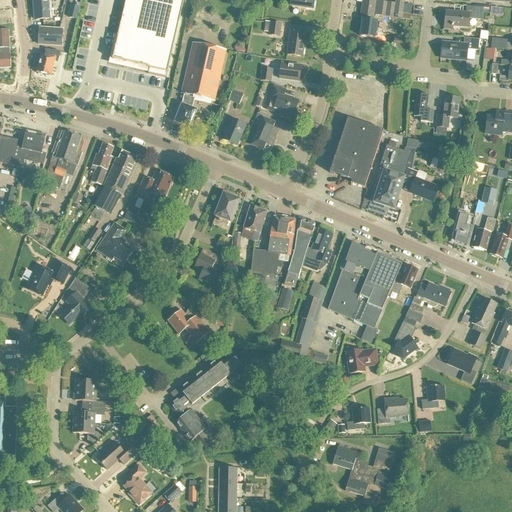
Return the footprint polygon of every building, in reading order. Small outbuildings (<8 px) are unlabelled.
[(33,0),(35,20),(52,19),(51,3),(49,3),(48,0),(50,0),(51,1),(57,1),(56,0),(33,0)] [(120,24),(112,61),(149,69),(148,75),(166,79),(183,0),(126,0),(121,24),(120,24)] [(291,0),(290,7),(313,10),(314,0),(291,0)] [(362,3),(360,20),(360,21),(362,21),(363,20),(372,21),(374,16),(382,17),(412,21),(413,16),(403,15),(404,7),(375,3),(375,0),(356,0),(356,2),(362,3)] [(70,6),(67,19),(76,21),(79,8),(70,6)] [(445,11),(443,30),(452,31),(453,28),(468,29),(469,20),(482,21),(483,9),(466,7),(465,13),(445,11)] [(361,26),(360,37),(374,39),(377,23),(381,23),(382,18),(412,22),(412,21),(382,17),(374,16),(372,21),(363,20),(362,21),(360,21),(360,20),(359,26),(361,26)] [(280,38),(282,24),(265,22),(264,32),(268,33),(268,36),(280,38)] [(39,29),(38,45),(62,46),(63,30),(39,29)] [(8,31),(0,31),(0,69),(11,69),(10,55),(9,55),(9,49),(8,31)] [(291,31),(287,56),(303,58),(306,33),(291,31)] [(408,38),(394,37),(392,50),(406,52),(408,38)] [(442,43),(440,59),(466,62),(467,50),(478,51),(479,40),(464,39),(464,45),(442,43)] [(177,114),(179,115),(176,122),(189,128),(195,112),(192,111),(195,98),(214,102),(225,52),(225,51),(193,44),(181,95),(184,95),(182,106),(180,106),(177,114)] [(495,59),(496,49),(487,48),(486,58),(495,59)] [(41,55),(36,73),(51,77),(54,62),(57,63),(60,53),(53,51),(46,50),(45,56),(41,55)] [(501,61),(500,66),(509,67),(509,66),(511,66),(511,54),(511,62),(501,61)] [(282,64),(279,80),(299,82),(301,67),(282,64)] [(499,77),(499,82),(508,83),(508,82),(511,82),(511,66),(509,66),(509,67),(508,78),(499,77)] [(262,69),(260,82),(271,83),(273,70),(262,69)] [(273,87),(265,110),(276,114),(277,112),(294,117),(299,101),(284,97),(286,91),(273,87)] [(228,101),(239,106),(244,96),(233,91),(228,101)] [(433,124),(432,124),(433,112),(427,111),(428,97),(429,97),(429,96),(416,95),(414,118),(420,118),(420,123),(432,124),(433,124)] [(437,116),(435,128),(447,129),(449,119),(456,120),(459,99),(445,98),(442,117),(437,116)] [(486,117),(484,135),(502,137),(502,133),(511,133),(511,113),(496,112),(495,118),(486,117)] [(262,118),(250,146),(263,151),(264,150),(266,150),(269,149),(269,147),(271,148),(278,131),(273,129),(275,124),(262,118)] [(230,119),(226,127),(227,128),(222,140),(237,147),(246,126),(230,119)] [(347,119),(329,174),(333,175),(334,173),(341,175),(340,177),(352,181),(350,185),(364,189),(383,131),(347,119)] [(68,193),(74,178),(77,167),(79,167),(87,141),(80,139),(80,138),(64,133),(64,134),(60,132),(52,154),(53,154),(50,162),(52,162),(47,175),(44,185),(68,193)] [(45,155),(41,154),(44,140),(25,135),(23,143),(0,137),(0,164),(22,169),(24,160),(43,164),(45,155)] [(112,158),(109,158),(112,149),(103,146),(100,157),(97,156),(92,170),(96,171),(91,183),(102,187),(112,158)] [(403,178),(411,155),(410,155),(412,150),(405,149),(404,152),(386,147),(378,171),(380,171),(375,184),(382,186),(381,190),(374,188),(370,201),(374,202),(373,203),(394,210),(404,178),(403,178)] [(103,188),(94,207),(110,215),(121,196),(123,197),(139,160),(122,152),(118,163),(115,161),(103,188)] [(171,187),(174,179),(162,174),(161,175),(156,173),(152,181),(145,178),(137,194),(147,198),(149,195),(155,198),(152,205),(153,205),(153,204),(162,208),(161,209),(162,209),(167,199),(166,198),(166,199),(165,199),(170,186),(171,187)] [(415,179),(409,194),(433,203),(439,188),(415,179)] [(79,206),(82,197),(76,195),(73,204),(79,206)] [(232,218),(239,201),(224,195),(216,217),(213,226),(222,229),(223,227),(226,228),(228,221),(227,221),(229,217),(232,218)] [(484,203),(478,201),(475,213),(481,215),(484,203)] [(244,229),(255,232),(252,241),(258,243),(267,212),(251,207),(244,229)] [(125,219),(134,223),(138,215),(129,211),(125,219)] [(455,234),(456,234),(453,243),(466,247),(473,219),(459,215),(455,234)] [(291,258),(296,221),(274,218),(269,253),(254,252),(252,273),(272,275),(273,268),(272,267),(273,255),(277,256),(291,258)] [(477,230),(472,248),(485,251),(490,232),(492,233),(495,221),(487,218),(483,232),(477,230)] [(299,277),(297,281),(299,281),(305,260),(315,230),(315,229),(314,229),(314,228),(316,228),(315,227),(314,227),(313,225),(309,224),(306,226),(304,223),(302,223),(301,223),(299,224),(295,253),(288,274),(299,277)] [(115,225),(97,251),(107,258),(106,260),(111,263),(115,258),(125,265),(133,252),(119,242),(126,232),(115,225)] [(497,235),(491,252),(490,255),(501,259),(503,251),(504,251),(508,241),(511,242),(511,240),(511,227),(507,226),(504,238),(497,235)] [(95,228),(83,247),(89,251),(101,233),(95,228)] [(332,254),(327,252),(333,236),(320,231),(312,251),(309,249),(306,257),(328,266),(332,254)] [(232,255),(239,256),(241,234),(234,234),(232,255)] [(232,246),(219,241),(215,248),(229,254),(232,246)] [(329,312),(375,331),(383,312),(382,312),(389,297),(390,298),(392,293),(390,293),(391,292),(392,291),(398,276),(401,278),(403,273),(400,272),(403,265),(352,245),(329,312)] [(203,272),(199,281),(218,290),(225,275),(212,269),(215,262),(215,263),(218,257),(214,255),(212,261),(200,256),(195,268),(203,272)] [(37,266),(26,290),(42,298),(50,282),(52,283),(53,281),(63,286),(71,270),(56,262),(51,273),(37,266)] [(391,292),(390,293),(392,293),(400,297),(403,287),(411,290),(418,272),(406,266),(403,273),(401,278),(398,276),(392,291),(391,292)] [(422,286),(417,299),(415,298),(409,311),(403,323),(412,327),(418,315),(422,316),(425,310),(420,308),(423,302),(428,304),(427,306),(433,309),(436,308),(437,307),(438,305),(445,308),(452,294),(430,284),(428,288),(422,286)] [(278,310),(288,313),(294,294),(284,291),(278,310)] [(76,293),(66,303),(70,306),(60,316),(69,326),(80,316),(81,318),(91,308),(76,293)] [(308,298),(301,319),(312,323),(319,301),(308,298)] [(471,324),(478,327),(470,345),(481,350),(486,338),(484,337),(487,331),(494,315),(493,314),(497,306),(484,300),(479,310),(478,309),(471,324)] [(181,311),(168,322),(179,335),(185,330),(191,337),(189,338),(195,345),(210,333),(200,321),(206,312),(192,304),(185,316),(181,311)] [(497,328),(494,335),(504,340),(507,333),(506,332),(509,326),(511,327),(511,314),(506,312),(498,329),(497,328)] [(415,328),(412,327),(403,323),(395,340),(399,342),(393,355),(403,360),(417,350),(410,339),(415,328)] [(190,341),(186,345),(190,350),(195,347),(190,341)] [(302,347),(282,342),(279,355),(299,360),(302,347)] [(464,373),(460,381),(471,386),(477,374),(471,371),(477,359),(469,355),(468,357),(454,350),(448,365),(464,373)] [(511,352),(504,350),(496,370),(506,374),(511,359),(511,352)] [(361,351),(346,354),(350,376),(365,373),(364,368),(378,366),(375,351),(361,353),(361,351)] [(316,353),(315,362),(327,364),(329,355),(316,353)] [(188,413),(183,408),(189,403),(192,406),(229,376),(232,379),(244,370),(232,355),(221,364),(217,360),(179,390),(183,394),(168,406),(180,420),(175,423),(191,443),(195,439),(204,451),(219,439),(209,427),(206,430),(191,411),(188,413)] [(76,381),(75,391),(96,392),(97,384),(101,384),(104,381),(95,371),(91,375),(93,378),(93,382),(76,381)] [(444,387),(427,388),(428,401),(422,401),(422,411),(439,409),(438,402),(445,402),(444,387)] [(96,403),(96,392),(75,391),(75,402),(92,403),(92,408),(105,409),(105,403),(96,403)] [(0,461),(15,463),(18,408),(5,408),(6,399),(0,398),(0,461)] [(407,405),(407,400),(394,401),(394,400),(384,400),(385,410),(377,410),(379,425),(390,424),(390,419),(400,418),(400,417),(408,416),(408,409),(409,407),(407,405)] [(74,413),(73,423),(95,425),(95,416),(104,417),(105,409),(92,408),(91,414),(74,413)] [(364,425),(370,424),(369,409),(352,410),(353,423),(347,424),(348,432),(364,430),(364,425)] [(152,416),(147,420),(151,425),(156,421),(152,416)] [(430,421),(418,422),(419,433),(431,432),(430,421)] [(73,434),(90,435),(90,439),(87,441),(91,446),(101,437),(98,433),(94,433),(95,425),(73,423),(73,434)] [(154,426),(147,431),(162,450),(169,444),(154,426)] [(106,448),(108,449),(97,459),(107,471),(119,461),(124,466),(136,455),(127,445),(121,451),(113,442),(106,448)] [(338,447),(333,466),(351,471),(345,492),(364,498),(362,504),(375,508),(381,489),(394,493),(398,480),(388,477),(395,454),(379,449),(373,469),(367,468),(368,464),(356,460),(357,453),(338,447)] [(138,466),(126,478),(130,482),(124,488),(134,498),(132,499),(139,506),(152,494),(139,480),(145,474),(138,466)] [(219,484),(237,485),(237,469),(219,469),(219,484)] [(219,484),(219,499),(236,500),(237,485),(219,484)] [(175,485),(163,496),(170,504),(182,493),(175,485)] [(62,494),(48,507),(52,511),(57,511),(60,510),(61,511),(82,511),(83,511),(70,496),(67,499),(62,494)] [(219,499),(218,511),(236,511),(236,500),(219,499)]
